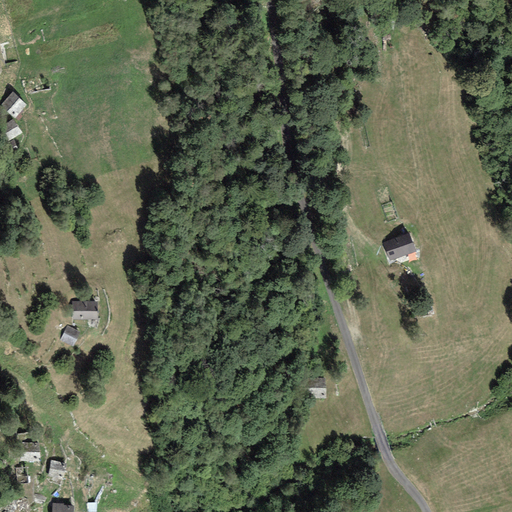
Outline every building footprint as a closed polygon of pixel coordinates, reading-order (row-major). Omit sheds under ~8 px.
[(27,104),(12,91),(0,105),(0,106),(14,119),(27,104)] [(12,119),(0,127),(0,133),(6,142),(21,132),(12,119)] [(407,232),(381,243),(389,262),(415,251),(407,232)] [(97,300),(72,301),(72,319),(98,318),(97,300)] [(80,331),(66,325),(60,339),(73,346),(80,331)] [(324,377),(301,378),(302,398),(325,397),(324,377)] [(39,442),(20,443),(20,460),(40,459),(39,442)] [(65,463),(51,461),(48,475),(62,478),(65,463)]
